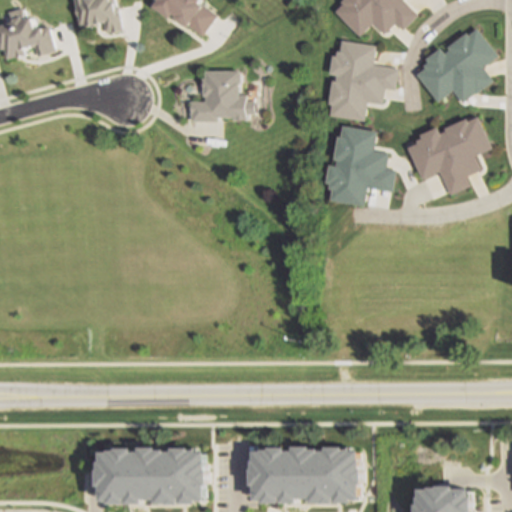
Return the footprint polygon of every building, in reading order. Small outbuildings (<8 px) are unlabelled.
[(116,0),(120,18),(122,29),(108,32),(106,21),(80,26),(75,0),(116,0)] [(200,0),(199,3),(216,15),(201,36),(172,15),(170,18),(154,6),(156,3),(158,0),(200,0)] [(405,0),(420,15),(404,31),(396,23),(385,34),(374,23),(361,36),(336,12),(343,5),(341,3),(344,0),(405,0)] [(25,7),(28,18),(32,17),(35,29),(42,27),(42,28),(49,27),(56,51),(38,56),(35,45),(24,49),(25,54),(7,59),(0,33),(0,25),(12,22),(9,12),(25,7)] [(479,28),(500,56),(485,67),(495,81),(478,94),(477,93),(464,103),(454,91),(439,103),(418,75),(426,68),(425,66),(429,63),(427,60),(442,49),(444,52),(446,54),(450,50),(449,48),(468,33),(470,35),(479,28)] [(377,46),(374,64),(400,69),(396,90),(386,89),(384,105),(368,102),(365,121),(330,117),(332,105),(329,105),(333,81),(336,82),(337,76),(334,75),(331,75),(333,56),(337,57),(338,52),(341,52),(343,41),(377,46)] [(239,70),(239,95),(246,95),(246,101),(254,101),(254,114),(246,114),(246,119),(239,119),(230,119),(230,117),(218,117),(218,121),(190,121),(190,117),(190,101),(205,101),(205,70),(239,70)] [(480,117),(494,149),(477,156),(483,170),(468,177),(473,187),(452,196),(448,186),(442,172),(424,180),(410,148),(419,144),(418,142),(423,140),(422,136),(439,129),(441,132),(442,134),(447,132),(446,129),(468,120),(469,122),(480,117)] [(260,447),(260,501),(361,502),(361,449),(260,447)] [(459,489),(459,493),(474,492),(474,501),(476,501),(476,511),(421,511),(421,507),(424,507),(423,499),(425,499),(425,492),(435,492),(435,490),(443,490),(443,489),(459,489)]
